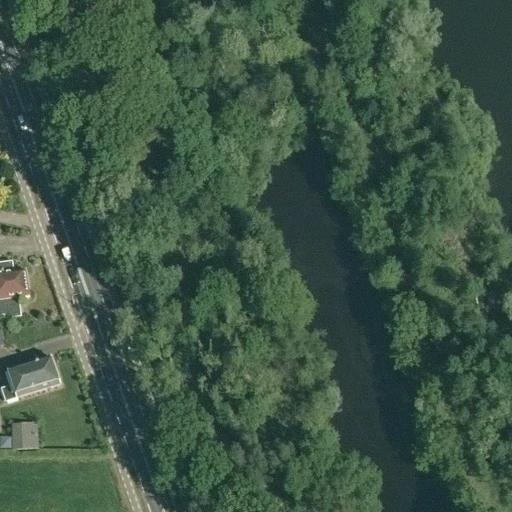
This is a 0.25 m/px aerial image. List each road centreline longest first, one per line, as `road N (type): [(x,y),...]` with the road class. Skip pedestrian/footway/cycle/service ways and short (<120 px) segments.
road 1 (track): [(485,511),(308,0)]
road 2 (secondary): [(0,43),(163,511)]
